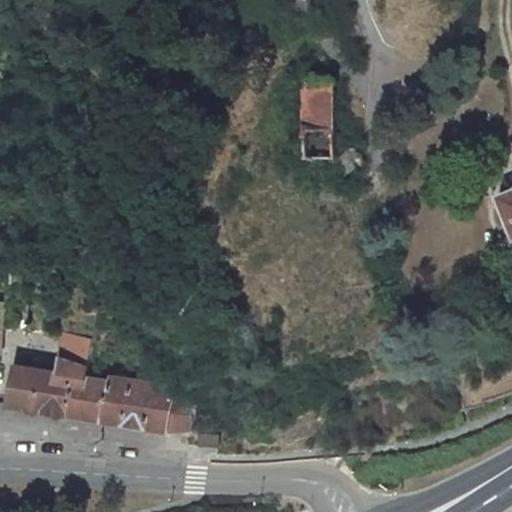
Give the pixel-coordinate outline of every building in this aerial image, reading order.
[(322,9),(318,0),(290,0),(297,18),(322,9)] [(327,77),(305,78),(305,157),(334,157),(334,72),(327,72),(327,77)] [(354,148),(334,157),(338,179),(364,160),(354,148)] [(511,190),(496,197),(511,232),(511,190)] [(89,340),(60,332),(57,357),(83,362),(89,340)] [(55,372),(14,366),(8,406),(66,416),(73,375),(79,376),(83,362),(57,357),(55,372)] [(173,392),(79,376),(73,375),(66,416),(97,421),(167,432),(188,431),(192,405),(172,400),(173,392)] [(216,434),(197,434),(196,445),(215,445),(216,434)]
